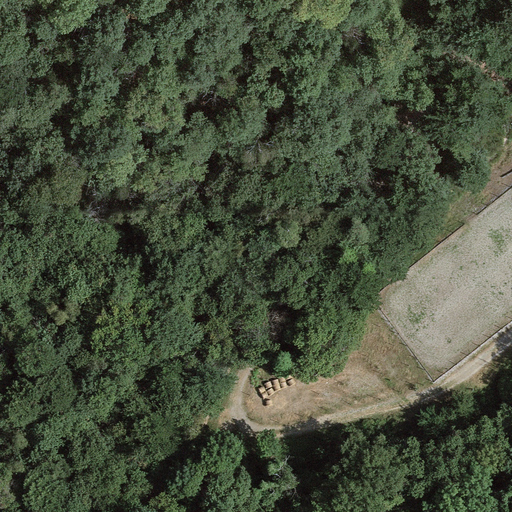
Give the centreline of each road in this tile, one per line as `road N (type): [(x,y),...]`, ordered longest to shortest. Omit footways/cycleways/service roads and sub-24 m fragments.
road 1 (track): [(244,421),(242,385),(256,343),(284,327),(492,0)]
road 2 (track): [(244,421),(290,429),(436,392),(511,340)]
road 3 (track): [(108,511),(150,494),(244,421)]
